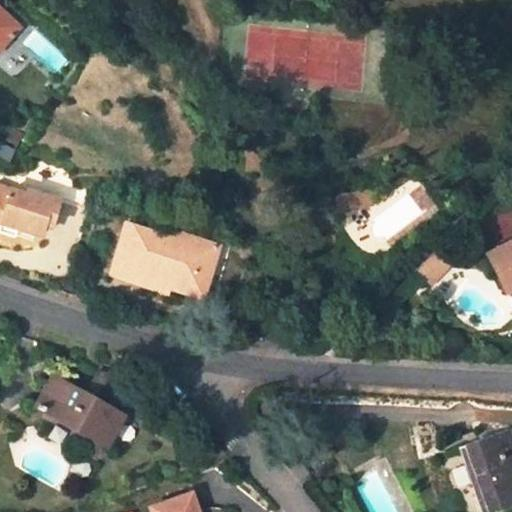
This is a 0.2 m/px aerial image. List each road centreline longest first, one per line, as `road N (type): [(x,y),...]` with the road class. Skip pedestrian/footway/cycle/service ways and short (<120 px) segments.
road 1 (residential): [(217,361),(511,385)]
road 2 (residential): [(0,296),(217,361)]
road 3 (residential): [(301,511),(222,420),(217,361)]
